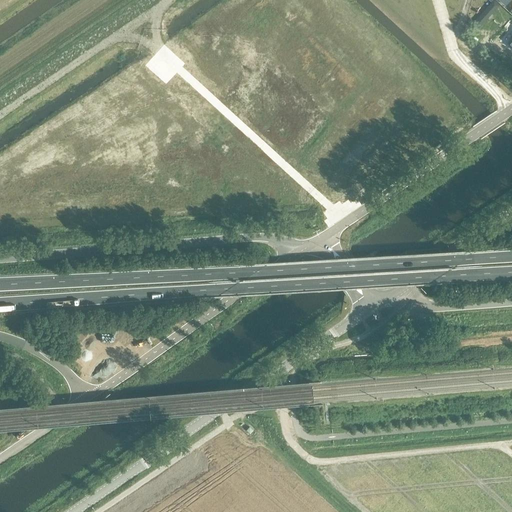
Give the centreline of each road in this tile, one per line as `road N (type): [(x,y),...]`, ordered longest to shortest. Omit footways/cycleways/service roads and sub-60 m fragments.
road 1 (motorway): [(0,304),(511,272)]
road 2 (motorway): [(511,256),(0,284)]
road 3 (tertiary): [(74,511),(361,314)]
road 4 (motorway): [(296,257),(257,236),(0,259)]
road 5 (track): [(511,454),(479,446),(314,461),(289,438),(280,395),(267,379)]
road 6 (track): [(122,35),(160,46),(345,222)]
road 7 (secondary): [(89,400),(296,257)]
road 8 (tertiary): [(325,238),(511,108)]
road 9 (unknown): [(366,207),(342,156),(346,135),(459,57)]
road 10 (track): [(511,339),(399,351),(353,340)]
road 11 (secondary): [(390,293),(511,211)]
road 12 (motorway): [(390,293),(427,308),(511,302)]
